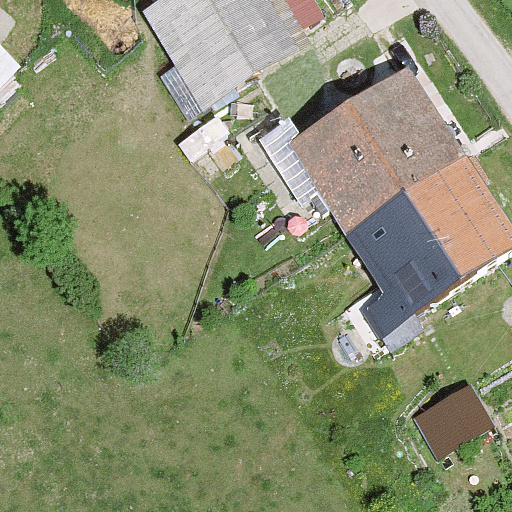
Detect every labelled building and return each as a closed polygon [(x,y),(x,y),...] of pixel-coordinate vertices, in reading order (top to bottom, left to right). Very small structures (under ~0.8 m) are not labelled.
[(206,116),(310,52),(302,38),(324,25),(309,0),(170,0),(145,16),(206,116)] [(0,54),(0,87),(16,71),(0,54)] [(457,161),(403,80),(289,157),(343,237),(457,161)] [(511,253),(511,241),(457,161),(343,237),(386,300),(365,314),(383,340),(511,253)] [(472,391),(417,419),(439,461),(494,433),(472,391)]
